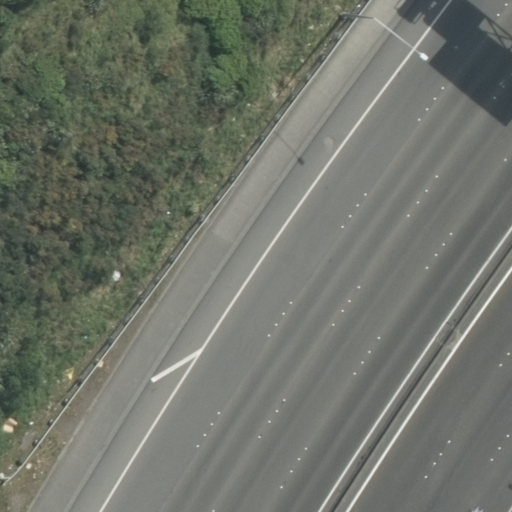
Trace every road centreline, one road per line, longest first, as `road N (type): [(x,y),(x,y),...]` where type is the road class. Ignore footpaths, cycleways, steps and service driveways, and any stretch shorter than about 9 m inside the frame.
road 1 (trunk): [(209,511),(381,176),(491,0)]
road 2 (trunk): [(222,511),(511,94)]
road 3 (trunk): [(511,401),(434,511)]
